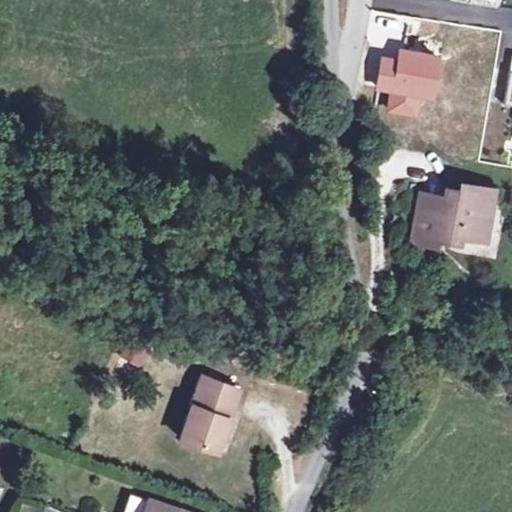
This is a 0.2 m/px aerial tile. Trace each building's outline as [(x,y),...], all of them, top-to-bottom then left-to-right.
[(438,85),(440,41),(399,39),(398,56),(380,55),(379,82),(389,83),(388,103),(420,104),(421,84),(438,85)] [(421,205),(413,243),(438,247),(439,240),(458,243),(459,236),(485,241),(490,218),(480,205),(482,187),(462,184),(460,190),(446,189),(444,202),(437,208),(421,205)] [(124,364),(146,366),(148,348),(126,345),(124,364)] [(217,450),(237,388),(202,375),(181,438),(217,450)] [(188,511),(150,500),(146,511),(188,511)]
